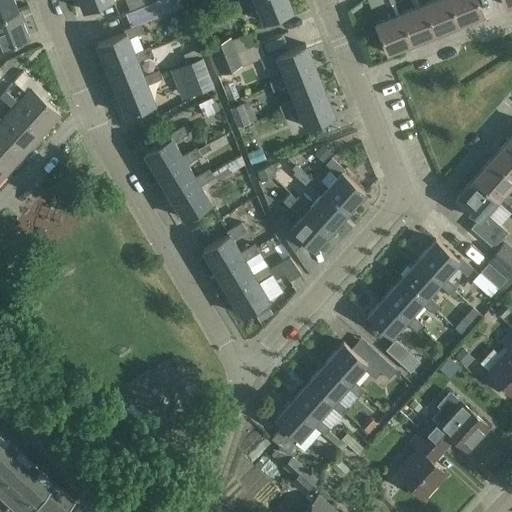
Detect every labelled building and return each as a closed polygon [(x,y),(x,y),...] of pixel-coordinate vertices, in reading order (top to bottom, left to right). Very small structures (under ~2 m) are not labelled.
[(0,0),(0,15),(18,8),(14,0),(0,0)] [(79,0),(83,10),(108,0),(79,0)] [(131,10),(156,0),(125,0),(130,11),(131,10)] [(156,0),(131,10),(136,23),(182,6),(179,0),(156,0)] [(238,0),(237,1),(238,4),(240,9),(255,3),(263,22),(293,10),(288,0),(238,0)] [(366,0),(370,8),(384,3),(385,6),(390,5),(395,2),(394,0),(366,0)] [(459,24),(448,0),(432,0),(423,4),(435,34),(459,24)] [(448,0),(459,24),(483,14),(477,0),(448,0)] [(435,34),(423,4),(399,13),(411,43),(435,34)] [(0,47),(29,36),(18,8),(0,15),(0,47)] [(411,43),(399,13),(374,23),(386,53),(411,43)] [(223,23),(226,36),(248,31),(245,18),(223,23)] [(124,32),(97,43),(107,67),(136,56),(135,52),(129,37),(143,32),(139,23),(123,29),(124,32)] [(230,37),(206,47),(217,75),(229,71),(241,66),(236,53),(232,41),(231,40),(230,37)] [(264,57),(259,44),(258,44),(236,53),(241,66),(260,58),(264,57)] [(264,57),(260,58),(264,67),(279,61),(284,75),(286,79),(315,68),(306,44),(276,55),(275,52),(264,57)] [(107,67),(116,91),(145,79),(144,76),(138,61),(153,55),(149,46),(135,52),(136,56),(107,67)] [(203,58),(178,68),(189,96),(214,86),(203,58)] [(284,75),(269,82),(273,91),(288,84),(294,99),(295,103),(325,91),(315,68),(286,79),(284,75)] [(145,79),(116,91),(126,115),(136,110),(155,103),(148,84),(162,79),(160,73),(158,70),(144,76),(145,79)] [(2,95),(0,96),(12,108),(14,106),(44,133),(61,114),(46,101),(51,95),(36,83),(24,72),(19,76),(14,81),(26,92),(18,102),(5,91),(2,95)] [(180,79),(159,85),(164,102),(185,96),(180,79)] [(294,99),(278,105),(280,109),(282,114),(297,108),(305,127),(334,115),(325,91),(295,103),(294,99)] [(213,98),(198,105),(204,116),(218,110),(213,98)] [(256,119),(249,101),(229,108),(236,127),(256,119)] [(0,125),(28,151),(44,133),(14,106),(12,108),(1,120),(0,118),(0,125)] [(0,158),(11,169),(28,151),(0,125),(0,158)] [(157,175),(184,158),(182,155),(174,141),(188,134),(183,126),(167,135),(168,138),(144,153),(157,175)] [(511,144),(507,140),(490,160),(511,179),(511,144)] [(170,196),(197,180),(195,177),(188,164),(212,149),(209,144),(208,143),(197,149),(196,147),(182,155),(184,158),(157,175),(170,196)] [(247,153),(251,165),(262,161),(257,149),(247,153)] [(326,187),(324,190),(348,211),(365,192),(342,172),(341,171),(343,168),(331,157),(325,165),(337,175),(336,176),(327,186),(326,187)] [(0,181),(11,169),(0,158),(0,181)] [(511,183),(511,179),(490,160),(473,179),(497,201),(511,183)] [(233,171),(228,163),(211,173),(214,177),(217,181),(233,171)] [(275,174),(271,164),(257,170),(261,180),(275,174)] [(295,164),(292,168),(295,171),(293,173),(295,174),(306,184),(308,183),(320,195),(309,206),(307,208),(331,230),(348,211),(324,190),(326,187),(314,176),(312,179),(311,179),(300,169),(295,164)] [(211,202),(200,185),(214,177),(209,169),(195,177),(197,180),(170,196),(184,219),(211,202)] [(205,191),(218,213),(250,195),(237,173),(205,191)] [(497,201),(473,179),(455,199),(478,220),(471,228),(493,247),(507,231),(486,213),(497,201)] [(280,214),(274,221),(293,251),(304,240),(313,249),(331,230),(307,208),(309,206),(297,196),(295,198),(290,193),(283,201),(290,208),(300,216),(294,224),(293,225),(280,214)] [(227,234),(202,249),(215,272),(243,255),(241,252),(232,238),(246,230),(241,222),(226,231),(227,234)] [(435,239),(418,258),(442,279),(444,277),(455,264),(462,271),(467,275),(473,269),(461,258),(459,260),(435,239)] [(511,248),(504,242),(488,260),(511,281),(511,280),(511,248)] [(243,255),(215,272),(228,293),(256,277),(254,273),(246,260),(259,252),(256,247),(254,244),(241,252),(243,255)] [(275,279),(297,267),(290,257),(270,269),(273,274),(272,274),(275,279)] [(442,279),(418,258),(401,277),(425,298),(427,295),(438,283),(450,294),(456,287),(444,277),(442,279)] [(499,288),(507,279),(488,263),(480,272),(499,288)] [(273,274),(270,269),(267,265),(254,273),(256,277),(228,293),(242,315),(269,299),(259,282),(272,274),(273,274)] [(425,298),(401,277),(385,295),(408,317),(410,314),(421,302),(432,313),(439,306),(427,295),(425,298)] [(484,281),(477,291),(495,304),(502,294),(484,281)] [(385,295),(367,315),(391,336),(404,321),(416,332),(420,327),(422,325),(410,314),(408,317),(385,295)] [(503,318),(511,307),(511,303),(508,299),(496,311),(503,318)] [(462,319),(454,328),(459,331),(463,335),(471,326),(462,319)] [(483,328),(467,350),(475,356),(491,334),(483,328)] [(511,329),(501,340),(510,348),(488,372),(511,394),(511,329)] [(396,369),(360,338),(351,348),(343,342),(326,361),(349,382),(352,379),(362,367),(374,378),(380,371),(388,378),(396,369)] [(395,339),(385,350),(410,372),(420,361),(395,339)] [(364,390),(352,379),(349,382),(326,361),(309,380),(333,401),(335,398),(346,386),(357,397),(364,390)] [(309,380),(293,399),(316,419),(318,417),(328,406),(340,416),(347,408),(335,398),(333,401),(309,380)] [(303,443),(299,439),(311,425),(323,435),(330,428),(318,417),(316,419),(292,399),(275,418),(283,425),(271,439),(291,456),(303,443)] [(421,430),(437,445),(448,432),(466,449),(487,426),(460,401),(439,424),(432,417),(421,430)] [(437,445),(421,430),(410,442),(417,449),(396,472),(423,496),(444,473),(426,456),(437,445)] [(31,511),(65,511),(74,503),(0,433),(0,494),(19,511),(27,511),(29,510),(31,511)] [(354,441),(346,434),(340,440),(348,448),(354,441)] [(308,467),(329,450),(317,435),(296,451),(308,467)] [(304,493),(316,479),(291,456),(282,466),(295,477),(291,481),(304,493)] [(337,511),(318,494),(302,511),(337,511)]
